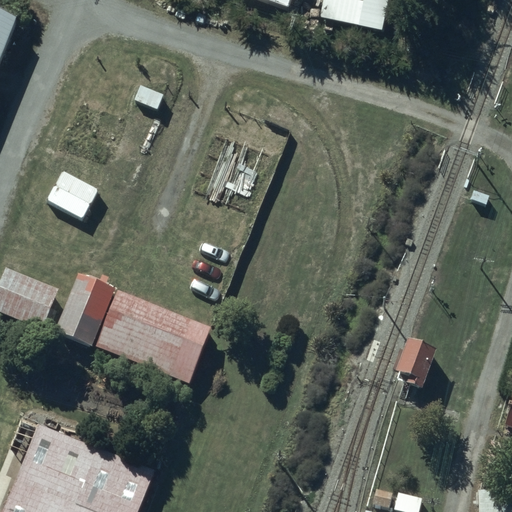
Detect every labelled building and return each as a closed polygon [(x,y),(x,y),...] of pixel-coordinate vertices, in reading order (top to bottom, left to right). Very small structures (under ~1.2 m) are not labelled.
[(296,0),(243,0),(290,16),(296,0)] [(390,0),(364,0),(362,12),(324,4),(319,27),(357,35),(356,37),(381,43),(390,0)] [(0,58),(17,18),(0,10),(0,58)] [(165,99),(141,89),(134,108),(157,117),(165,99)] [(99,201),(63,181),(47,210),(83,229),(99,201)] [(55,299),(8,281),(0,302),(0,317),(42,333),(55,299)] [(119,299),(81,284),(57,342),(95,358),(119,299)] [(213,340),(119,303),(96,359),(190,396),(213,340)] [(408,341),(396,374),(409,378),(407,385),(422,390),(436,351),(408,341)] [(139,511),(155,471),(38,425),(3,511),(139,511)] [(511,467),(511,447),(492,442),(481,482),(506,489),(511,467)] [(511,511),(511,490),(477,492),(478,511),(511,511)] [(420,511),(423,503),(399,497),(394,511),(420,511)]
